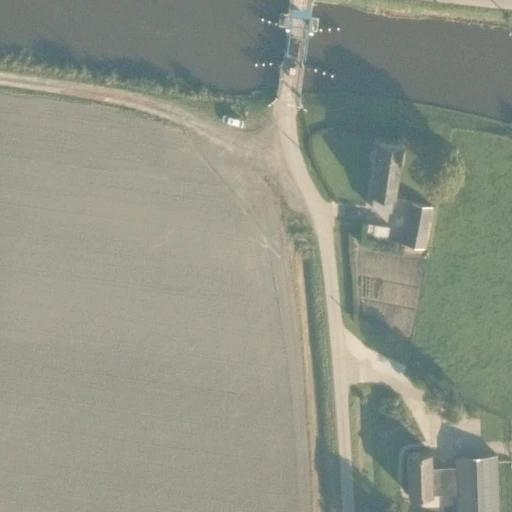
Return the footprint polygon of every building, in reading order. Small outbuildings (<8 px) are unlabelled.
[(347,114),(361,115),(363,102),(349,100),(347,114)] [(394,195),(401,144),(379,141),(372,193),(373,193),(372,206),(391,209),(393,195),(394,195)] [(411,201),(403,243),(424,247),(432,205),(411,201)] [(389,236),(389,221),(366,221),(366,236),(389,236)] [(407,452),(409,493),(456,492),(456,511),(498,511),(496,454),(454,455),(455,466),(431,467),(431,451),(407,452)]
